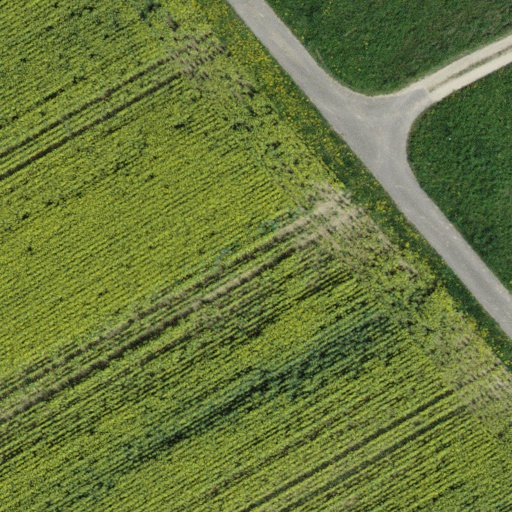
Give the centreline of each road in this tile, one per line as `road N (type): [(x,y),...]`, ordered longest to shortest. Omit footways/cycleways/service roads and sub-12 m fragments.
road 1 (track): [(511,319),(247,0)]
road 2 (track): [(358,132),(511,43)]
